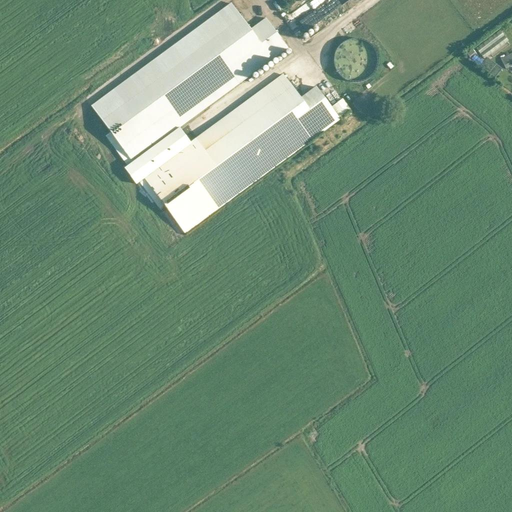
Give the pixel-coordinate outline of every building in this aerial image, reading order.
[(230,3),(91,106),(110,133),(105,137),(127,166),(132,162),(179,128),(288,49),(265,18),(248,30),(230,3)] [(485,42),(488,56),(507,51),(506,44),(511,42),(511,40),(511,35),(485,42)] [(349,72),(379,75),(382,46),(367,45),(366,59),(359,58),(358,67),(349,66),(349,72)] [(511,53),(501,59),(506,70),(511,66),(511,53)] [(127,166),(124,168),(137,185),(139,183),(160,211),(165,207),(185,234),(340,120),(316,87),(300,98),(283,75),(190,143),(179,128),(132,162),(127,166)]
